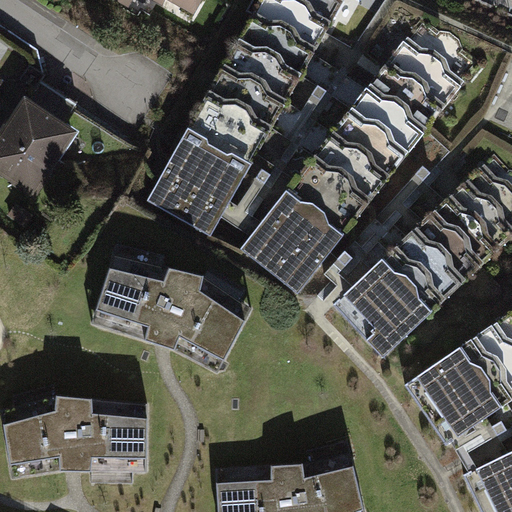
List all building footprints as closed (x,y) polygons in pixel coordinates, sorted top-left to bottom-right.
[(103,0),(132,17),(142,0),(145,0),(198,31),(216,0),(103,0)] [(349,0),(268,0),(150,205),(211,240),(349,0)] [(484,73),(426,28),(246,255),(304,300),(484,73)] [(83,146),(27,108),(0,147),(0,181),(40,209),(83,146)] [(511,250),(511,176),(500,165),(339,318),(388,369),(511,250)] [(176,342),(219,366),(253,304),(205,269),(116,250),(93,315),(176,342)] [(511,418),(511,328),(415,395),(457,456),(511,418)] [(60,389),(4,405),(14,472),(64,464),(148,467),(146,399),(60,389)] [(215,465),(218,511),(364,511),(349,448),(302,458),(215,465)] [(511,511),(511,468),(482,483),(496,511),(511,511)]
